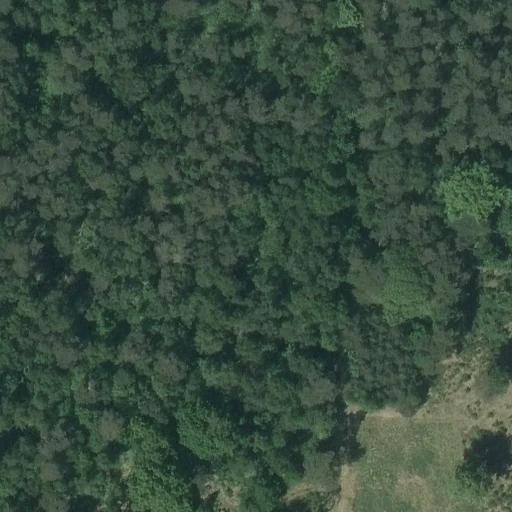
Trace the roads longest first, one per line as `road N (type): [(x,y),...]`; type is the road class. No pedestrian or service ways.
road 1 (track): [(329,511),(359,0)]
road 2 (track): [(334,330),(0,268)]
